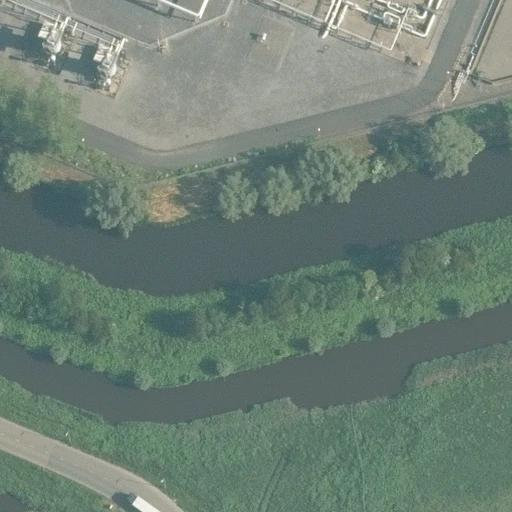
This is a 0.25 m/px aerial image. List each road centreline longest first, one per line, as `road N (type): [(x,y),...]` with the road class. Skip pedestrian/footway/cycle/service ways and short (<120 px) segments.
road 1 (track): [(0,294),(142,354),(511,262)]
road 2 (unknown): [(0,65),(126,121),(178,128),(411,68),(446,0)]
road 3 (unclassified): [(0,432),(176,511)]
